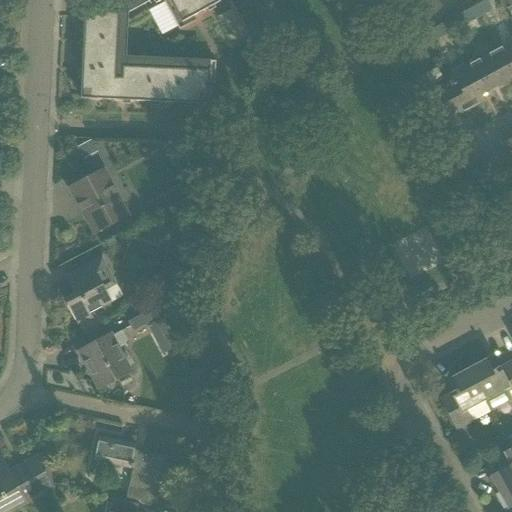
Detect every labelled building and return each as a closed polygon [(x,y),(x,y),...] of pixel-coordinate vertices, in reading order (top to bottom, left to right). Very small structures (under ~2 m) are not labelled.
[(218,0),(118,0),(118,12),(84,11),(80,99),(208,105),(209,84),(214,84),(215,62),(208,62),(208,63),(209,63),(209,70),(121,66),(120,78),(116,78),(119,14),(126,14),(126,15),(127,13),(151,0),(152,0),(155,5),(163,0),(168,0),(181,23),(176,25),(179,31),(219,1),(218,0)] [(426,0),(425,1),(432,14),(443,8),(438,0),(426,0)] [(474,7),(479,17),(492,10),(486,1),(474,7)] [(474,7),(462,14),(467,24),(479,17),(474,7)] [(235,8),(217,17),(229,39),(247,30),(235,8)] [(428,32),(434,42),(447,34),(442,25),(428,32)] [(497,50),(511,76),(511,47),(508,50),(506,46),(497,50)] [(475,62),(490,90),(511,77),(511,76),(497,50),(475,62)] [(468,74),(455,81),(471,109),(485,101),(481,95),(490,90),(475,62),(464,68),(468,74)] [(0,72),(0,89),(17,80),(11,67),(0,72)] [(424,75),(415,80),(421,91),(430,86),(424,75)] [(432,93),(448,121),(471,109),(455,81),(432,93)] [(217,103),(217,117),(228,117),(229,104),(217,103)] [(511,138),(503,144),(511,159),(511,138)] [(91,140),(78,148),(84,159),(98,152),(91,140)] [(69,189),(94,235),(128,216),(112,188),(103,171),(69,189)] [(422,235),(399,245),(413,275),(437,263),(426,240),(425,241),(422,235)] [(74,295),(64,301),(77,325),(92,318),(90,314),(112,303),(106,292),(116,286),(116,285),(102,258),(82,268),(65,277),(74,295)] [(124,314),(132,330),(161,316),(152,299),(124,314)] [(178,347),(163,318),(146,327),(162,355),(178,347)] [(78,352),(99,390),(131,372),(121,355),(118,349),(126,345),(128,341),(123,331),(112,337),(111,335),(95,343),(78,352)] [(488,358),(468,369),(486,402),(505,391),(511,402),(511,401),(511,365),(510,361),(494,370),(488,358)] [(439,400),(456,430),(472,422),(467,412),(486,402),(468,369),(448,380),(454,391),(439,400)] [(126,499),(157,505),(167,458),(134,451),(135,444),(99,437),(94,462),(132,470),(126,499)] [(467,462),(479,466),(484,453),(472,448),(467,462)] [(501,471),(490,477),(507,510),(510,508),(511,506),(511,448),(494,458),(501,471)] [(0,511),(6,511),(9,511),(10,510),(11,511),(52,490),(48,459),(47,451),(8,473),(1,458),(0,458),(0,511)] [(136,511),(138,505),(112,500),(109,511),(136,511)]
